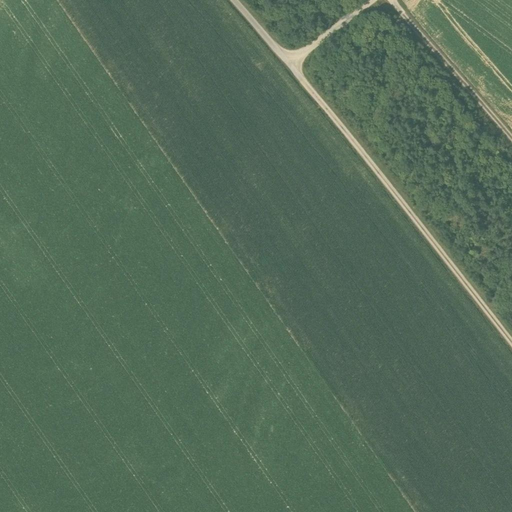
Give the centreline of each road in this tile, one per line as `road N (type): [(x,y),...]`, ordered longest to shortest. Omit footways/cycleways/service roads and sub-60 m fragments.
road 1 (track): [(294,68),(511,343)]
road 2 (track): [(511,140),(390,0)]
